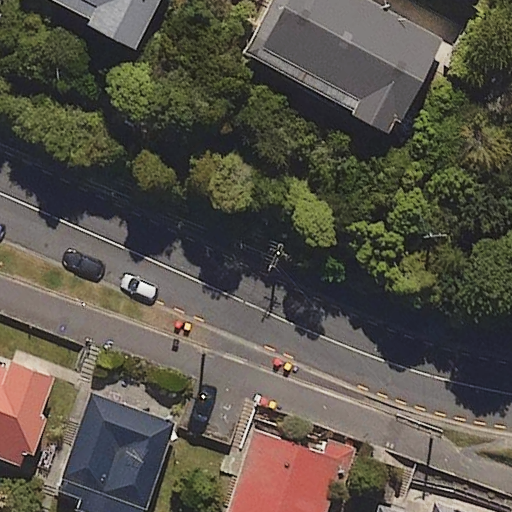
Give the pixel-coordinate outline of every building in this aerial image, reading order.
[(58,0),(94,19),(92,24),(134,46),(157,0),(58,0)] [(271,0),(257,27),(242,54),(388,132),(395,119),(402,123),(446,41),(369,0),(271,0)] [(0,366),(0,457),(20,465),(21,461),(25,451),(33,455),(47,420),(39,417),(55,378),(11,360),(7,369),(0,366)] [(175,422),(92,394),(58,491),(79,499),(75,510),(81,511),(143,511),(174,424),(175,422)] [(325,511),(335,484),(339,472),(347,475),(355,449),(329,440),(325,453),(254,430),(226,511),(325,511)] [(465,511),(435,503),(432,511),(395,511),(390,510),(381,508),(379,511),(465,511)]
